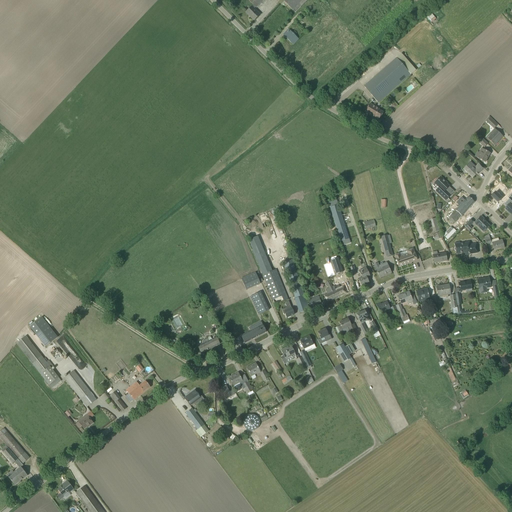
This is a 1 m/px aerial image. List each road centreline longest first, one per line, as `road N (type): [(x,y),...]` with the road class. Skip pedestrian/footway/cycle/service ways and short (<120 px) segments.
road 1 (unclassified): [(3,511),(191,368),(398,274),(511,257)]
road 2 (unclassified): [(477,198),(438,160),(382,140),(309,96),(211,0)]
